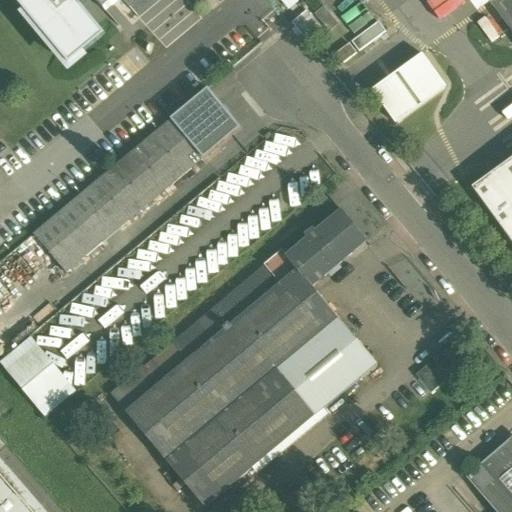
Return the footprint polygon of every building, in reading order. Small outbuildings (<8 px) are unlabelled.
[(14,0),(70,67),(106,37),(83,9),(94,0),(95,0),(106,12),(119,0),(14,0)] [(294,0),(302,9),(310,2),(308,0),(294,0)] [(439,20),(464,2),(462,0),(426,0),(426,1),(439,20)] [(511,0),(495,0),(491,4),(511,32),(511,0)] [(339,25),(324,7),(315,15),(329,33),(339,25)] [(318,26),(307,13),(308,13),(307,12),(292,24),(304,40),(319,27),(318,26)] [(379,23),(351,42),(359,52),(386,32),(379,23)] [(394,125),(447,88),(424,56),(371,92),(394,125)] [(241,130),(208,90),(171,121),(203,160),(204,160),(241,130)] [(171,121),(88,190),(121,229),(203,160),(171,121)] [(511,159),(472,188),(511,243),(511,159)] [(88,190),(34,235),(66,274),(121,229),(88,190)] [(307,238),(308,240),(287,257),(313,288),(338,266),(367,242),(342,212),(316,233),(315,232),(307,238)] [(283,253),(173,345),(188,363),(127,414),(206,509),(377,366),(315,291),(287,257),(283,253)] [(47,419),(78,393),(33,338),(2,365),(47,419)] [(453,346),(417,376),(432,394),(469,364),(453,346)] [(113,394),(94,409),(102,419),(121,405),(113,394)] [(511,511),(511,439),(467,478),(495,511),(511,511)] [(26,511),(0,481),(0,511),(26,511)]
